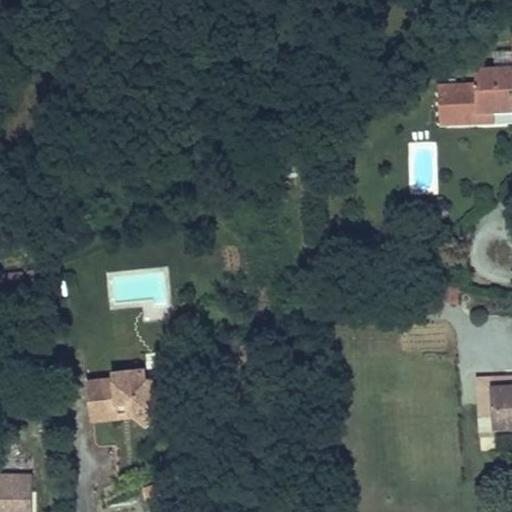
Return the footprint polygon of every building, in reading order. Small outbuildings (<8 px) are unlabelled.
[(511,69),(476,70),(477,85),(439,87),(441,126),(479,125),(479,124),(479,115),(493,114),(511,113),(511,69)] [(493,124),(493,114),(479,115),(479,124),(493,124)] [(418,287),(418,302),(458,304),(459,289),(418,287)] [(26,289),(16,290),(18,305),(27,304),(26,289)] [(0,306),(18,305),(16,290),(0,291),(0,306)] [(158,404),(170,389),(160,381),(147,382),(145,372),(115,375),(116,380),(90,383),(94,421),(121,418),(121,414),(120,406),(130,405),(130,413),(147,426),(159,411),(159,409),(158,404)] [(484,432),(494,431),(494,430),(511,429),(511,376),(491,377),(493,413),(483,413),(484,432)] [(494,437),(494,431),(484,432),(483,413),(493,413),(491,377),(477,378),(480,438),(494,437)] [(180,398),(170,389),(158,404),(159,409),(166,415),(180,398)] [(121,414),(130,413),(130,405),(120,406),(121,414)] [(0,511),(12,511),(12,508),(26,508),(27,492),(31,492),(32,477),(0,476),(0,511)] [(216,509),(215,486),(198,486),(199,509),(216,509)] [(30,511),(31,492),(27,492),(26,508),(12,508),(12,511),(30,511)]
